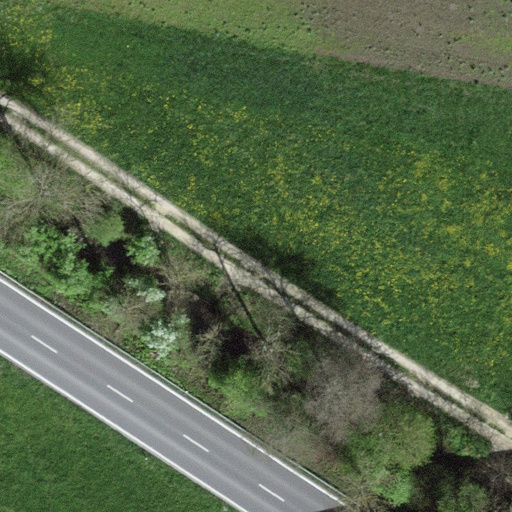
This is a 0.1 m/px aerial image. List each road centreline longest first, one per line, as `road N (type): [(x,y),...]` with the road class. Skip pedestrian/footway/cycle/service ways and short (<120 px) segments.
road 1 (track): [(511,437),(0,108)]
road 2 (primary): [(0,315),(299,511)]
